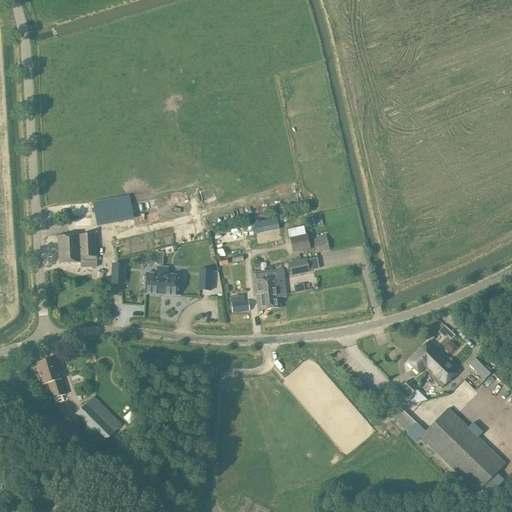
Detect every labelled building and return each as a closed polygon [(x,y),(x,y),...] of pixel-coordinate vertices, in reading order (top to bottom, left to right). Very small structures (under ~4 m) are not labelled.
[(132,203),(130,195),(94,202),(98,226),(134,219),(132,203)] [(63,203),(62,214),(74,214),(74,203),(63,203)] [(261,221),(262,228),(278,225),(277,219),(261,221)] [(116,239),(119,257),(177,246),(173,228),(116,239)] [(98,267),(96,234),(59,236),(60,264),(81,263),(81,268),(98,267)] [(307,234),(290,238),(293,252),(310,249),(307,234)] [(326,235),(314,238),(317,253),(329,250),(326,235)] [(292,276),(309,272),(307,260),(289,263),(292,276)] [(129,286),(131,266),(119,265),(117,285),(129,286)] [(162,293),(164,268),(158,267),(158,274),(147,274),(146,294),(159,295),(159,293),(162,293)] [(169,268),(164,268),(162,293),(165,294),(165,295),(178,296),(179,276),(168,275),(169,268)] [(210,291),(212,271),(200,270),(199,290),(210,291)] [(267,295),(265,280),(276,279),(275,271),(253,274),(255,295),(257,295),(267,295)] [(265,280),(267,295),(268,300),(280,299),(280,297),(280,296),(282,296),(279,271),(275,271),(276,279),(265,280)] [(297,292),(307,290),(305,283),(296,285),(297,292)] [(267,295),(257,295),(259,310),(281,308),(280,297),(280,299),(268,300),(267,295)] [(249,302),(232,303),(233,313),(250,312),(249,302)] [(444,337),(446,334),(450,330),(444,325),(438,332),(444,337)] [(408,363),(419,374),(422,370),(441,389),(459,371),(430,341),(408,363)] [(444,348),(449,353),(456,346),(451,341),(444,348)] [(37,364),(43,385),(46,393),(51,391),(53,399),(66,395),(55,358),(37,364)] [(278,370),(283,367),(278,358),(274,361),(278,370)] [(492,375),(476,359),(470,366),(485,381),(492,375)] [(417,389),(408,381),(402,388),(410,396),(417,389)] [(105,443),(115,433),(123,424),(95,396),(76,414),(105,443)] [(399,408),(391,416),(408,432),(416,424),(399,408)] [(448,409),(420,438),(477,493),(505,464),(448,409)] [(147,413),(134,426),(137,429),(150,416),(147,413)]
